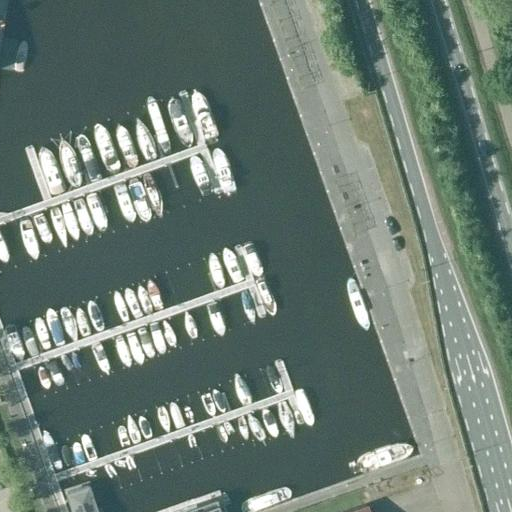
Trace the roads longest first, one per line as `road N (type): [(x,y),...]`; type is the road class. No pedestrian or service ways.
road 1 (unclassified): [(464,511),(289,0)]
road 2 (primary): [(355,0),(508,511)]
road 3 (primary): [(511,243),(438,0)]
